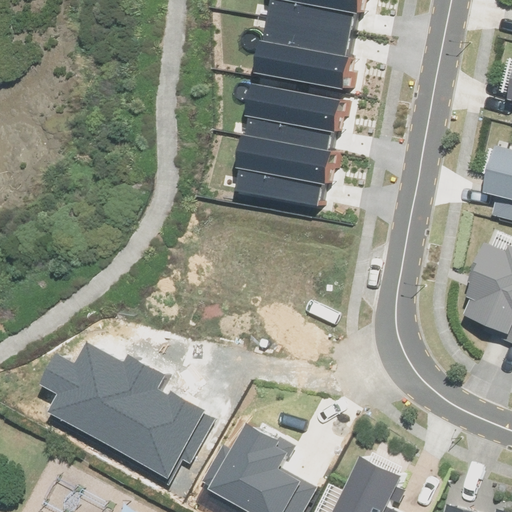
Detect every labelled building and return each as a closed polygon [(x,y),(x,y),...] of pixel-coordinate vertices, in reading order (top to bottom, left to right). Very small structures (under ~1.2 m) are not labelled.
[(279,0),(276,16),(358,31),(363,6),(369,7),(369,0),(279,0)] [(358,31),(276,16),(267,72),(353,87),(359,55),(354,54),(358,31)] [(266,77),(257,133),(339,147),(343,123),(348,124),(353,91),(266,77)] [(257,133),(247,189),(329,203),(333,179),(338,180),(344,148),(339,147),(257,133)] [(511,143),(506,142),(496,188),(501,189),(496,209),(511,212),(511,143)] [(511,248),(495,241),(468,309),(489,317),(485,326),(511,336),(511,248)] [(54,395),(44,413),(170,485),(184,461),(191,464),(216,419),(171,394),(168,399),(155,391),(163,377),(128,357),(124,364),(87,342),(74,364),(55,353),(37,385),(54,395)] [(207,479),(268,511),(309,511),(325,484),(289,465),(302,442),(256,416),(240,446),(228,440),(207,479)] [(370,447),(338,511),(418,511),(397,502),(413,468),(370,447)] [(511,511),(511,507),(500,504),(497,511),(491,511),(452,501),(449,511),(511,511)]
